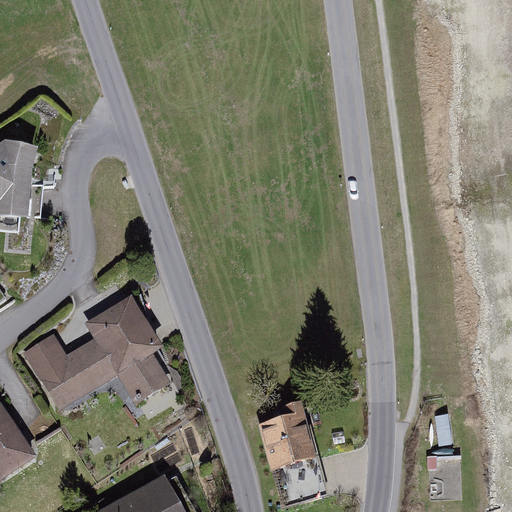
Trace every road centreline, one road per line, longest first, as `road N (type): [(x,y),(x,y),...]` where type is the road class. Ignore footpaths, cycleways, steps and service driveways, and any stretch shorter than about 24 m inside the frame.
road 1 (tertiary): [(374,511),(386,456),(383,374),(339,0)]
road 2 (tertiary): [(249,511),(221,388),(121,98)]
road 3 (residential): [(121,98),(72,163),(83,290),(0,345)]
